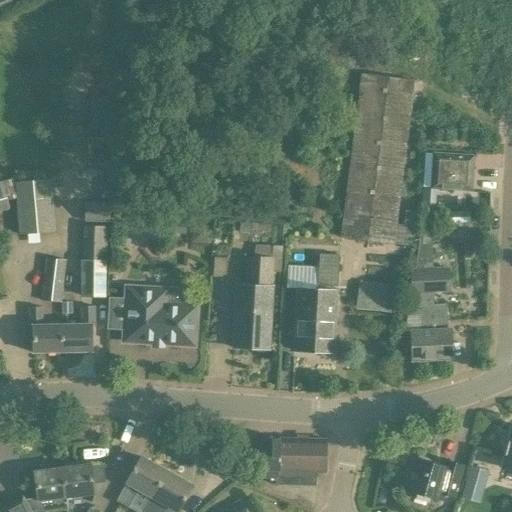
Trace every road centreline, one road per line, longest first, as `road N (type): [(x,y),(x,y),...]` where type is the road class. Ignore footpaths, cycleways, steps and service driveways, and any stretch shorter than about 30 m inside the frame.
road 1 (tertiary): [(343,413),(123,401),(0,407)]
road 2 (residential): [(511,203),(508,374)]
road 3 (tertiary): [(508,374),(441,399),(343,413)]
